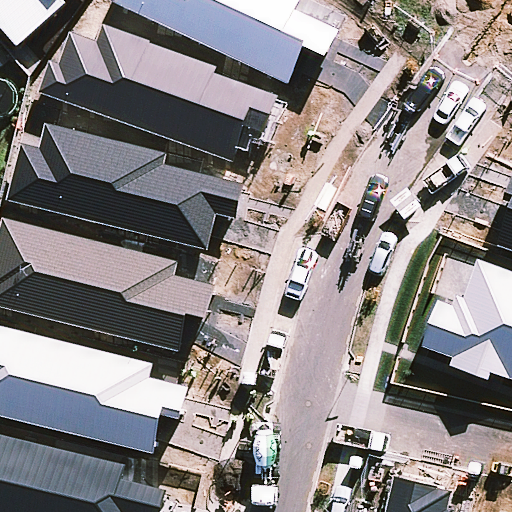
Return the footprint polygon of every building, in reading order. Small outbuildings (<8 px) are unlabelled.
[(0,0),(0,8),(25,38),(68,0),(0,0)] [(336,43),(346,23),(303,3),(303,0),(127,0),(295,77),(314,36),(336,43)] [(272,125),(286,88),(222,65),(224,60),(110,16),(104,35),(77,25),(66,58),(56,55),(44,87),(240,154),(253,119),(272,125)] [(174,148),(52,116),(46,141),(28,136),(14,195),(213,244),(224,207),(242,211),(251,177),(172,157),(174,148)] [(185,255),(9,210),(0,245),(0,297),(183,345),(195,300),(213,304),(220,278),(181,268),(185,255)] [(511,214),(503,239),(511,242),(511,214)] [(511,261),(483,251),(469,291),(462,287),(459,297),(445,293),(427,340),(457,351),(454,360),(496,372),(499,364),(511,369),(511,261)] [(160,356),(0,316),(0,407),(160,447),(168,409),(186,414),(194,379),(157,370),(160,356)] [(132,456),(0,424),(0,511),(165,511),(173,480),(130,469),(132,456)] [(458,485),(399,470),(389,511),(457,511),(460,502),(454,501),(458,485)]
